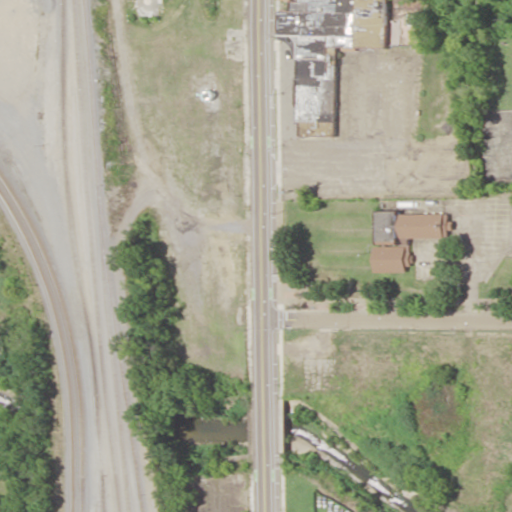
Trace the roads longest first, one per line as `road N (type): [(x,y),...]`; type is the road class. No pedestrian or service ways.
road 1 (tertiary): [(267,398),(259,0)]
road 2 (residential): [(511,322),(266,319)]
road 3 (residential): [(477,0),(476,129)]
